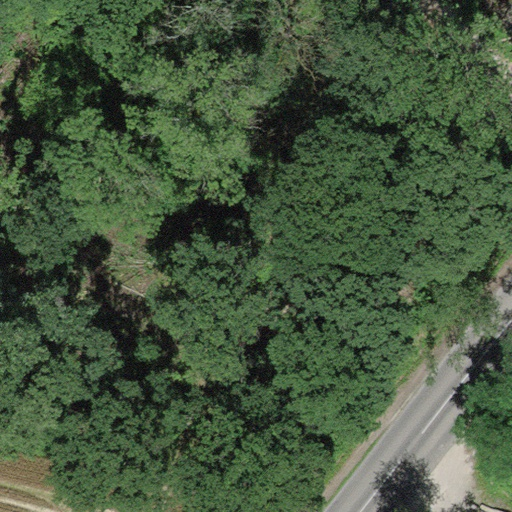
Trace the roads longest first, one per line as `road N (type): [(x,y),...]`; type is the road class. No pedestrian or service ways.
road 1 (secondary): [(370,511),(511,343)]
road 2 (track): [(405,0),(511,115)]
